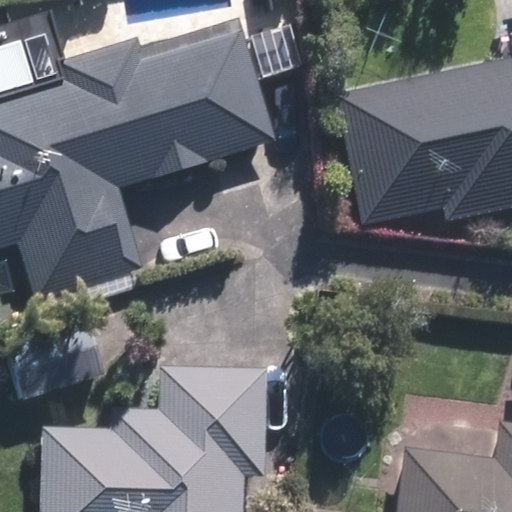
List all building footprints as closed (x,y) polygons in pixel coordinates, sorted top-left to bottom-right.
[(36,0),(0,11),(0,249),(17,244),(33,295),(146,260),(123,188),(281,139),(262,77),(300,65),(287,26),(249,38),(242,15),(143,47),(139,35),(66,58),(47,0),(36,0)] [(511,54),(341,97),(372,220),(498,189),(503,210),(511,207),(511,54)] [(6,338),(19,396),(101,379),(89,321),(6,338)] [(118,429),(45,425),(41,511),(245,511),(247,475),(266,476),(268,438),(281,439),(284,372),(165,366),(163,411),(119,409),(118,429)] [(511,511),(511,420),(500,420),(497,454),(408,447),(402,511),(511,511)]
